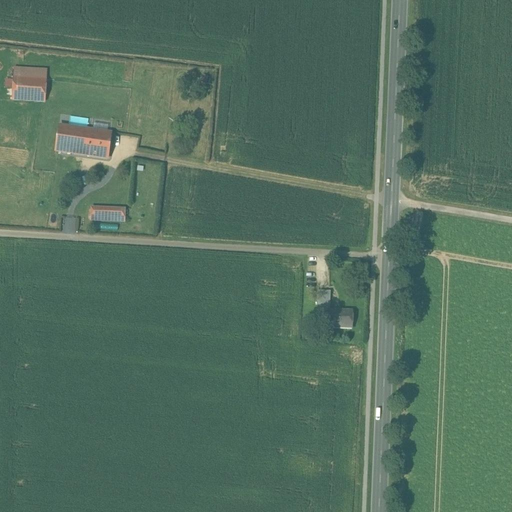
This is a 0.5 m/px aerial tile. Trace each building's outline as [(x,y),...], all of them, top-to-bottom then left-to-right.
[(46,80),(13,78),(12,100),(45,102),(46,80)] [(86,130),(59,126),(55,151),(83,155),(86,130)] [(111,133),(86,130),(83,155),(107,159),(111,133)] [(98,208),(91,208),(90,221),(97,221),(98,208)] [(125,209),(98,208),(97,221),(125,222),(125,209)] [(352,311),(329,310),(328,323),(328,328),(352,329),(352,311)]
